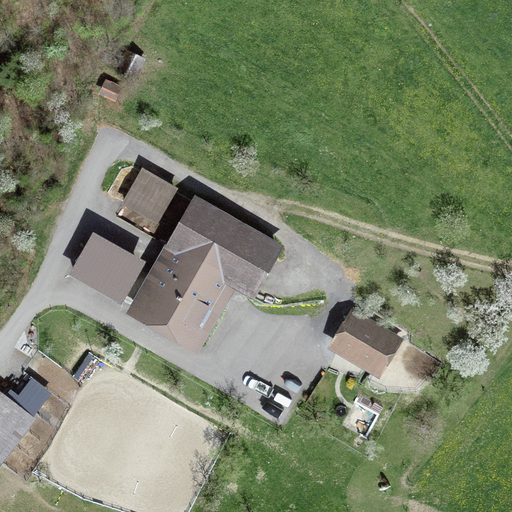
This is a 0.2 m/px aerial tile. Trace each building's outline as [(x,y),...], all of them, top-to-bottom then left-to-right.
[(139,60),(125,53),(117,69),(131,76),(139,60)] [(119,88),(104,80),(97,93),(112,101),(119,88)] [(155,218),(173,187),(140,168),(122,199),(155,218)] [(196,199),(171,243),(178,247),(143,308),(197,338),(231,279),(250,290),(276,244),(196,199)] [(70,268),(127,299),(160,241),(124,221),(117,235),(95,222),(70,268)] [(393,342),(354,317),(338,343),(377,368),(393,342)] [(5,402),(0,397),(0,457),(41,409),(23,393),(17,400),(10,395),(5,402)]
